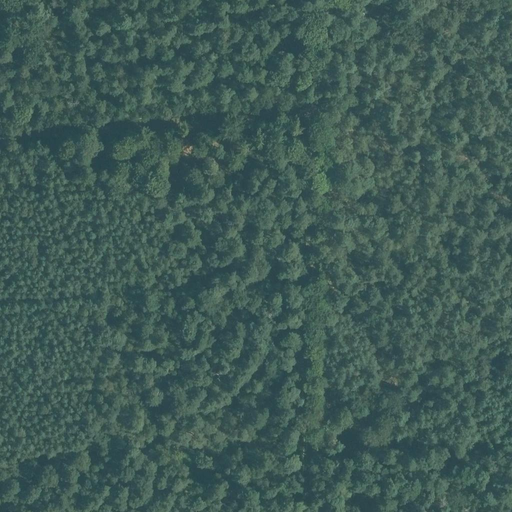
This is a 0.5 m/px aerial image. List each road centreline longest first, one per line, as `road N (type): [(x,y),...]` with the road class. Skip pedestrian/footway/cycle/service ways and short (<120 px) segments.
road 1 (track): [(305,511),(312,107)]
road 2 (track): [(0,130),(312,107)]
